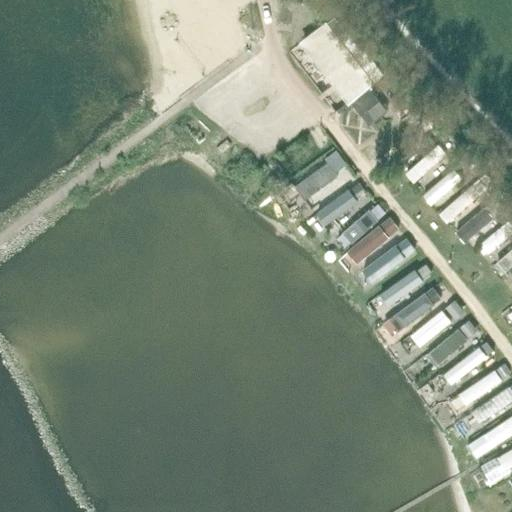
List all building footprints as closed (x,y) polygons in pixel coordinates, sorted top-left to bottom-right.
[(304,43),(301,46),(347,106),(351,102),(370,126),(388,113),(369,88),(384,77),(366,54),(364,56),(336,19),(327,27),(327,26),(323,29),(304,43)] [(397,93),(389,99),(398,111),(406,105),(397,93)] [(421,142),(427,149),(433,144),(427,137),(421,142)] [(462,147),(454,154),(462,163),(471,156),(462,147)] [(393,166),(400,177),(430,159),(424,148),(393,166)] [(336,150),(325,158),(335,172),(346,164),(336,150)] [(462,163),(461,165),(466,170),(476,161),(471,156),(462,163)] [(291,198),(327,172),(317,158),(281,184),(291,198)] [(425,203),(448,173),(437,165),(414,194),(425,203)] [(485,174),(479,180),(490,192),(496,186),(485,174)] [(456,182),(427,211),(437,221),(467,192),(456,182)] [(359,183),(350,190),(356,198),(365,192),(359,183)] [(490,192),(488,194),(494,200),(502,193),(496,186),(490,192)] [(470,200),(446,226),(456,236),(481,211),(470,200)] [(378,205),(370,211),(378,221),(386,213),(378,205)] [(390,218),(380,226),(389,238),(399,229),(390,218)] [(474,249),(504,229),(497,219),(467,238),(474,249)] [(406,238),(396,246),(406,257),(417,250),(406,238)] [(484,258),(493,268),(511,250),(511,242),(507,238),(484,258)] [(362,282),(395,254),(383,240),(350,268),(362,282)] [(426,263),(417,269),(424,278),(433,272),(426,263)] [(511,267),(499,280),(509,291),(511,288),(511,267)] [(368,290),(376,302),(405,282),(397,270),(368,290)] [(434,286),(426,292),(434,303),(442,298),(434,286)] [(505,323),(511,317),(511,297),(495,310),(505,323)] [(446,308),(455,319),(463,312),(454,301),(446,308)] [(430,305),(399,331),(409,344),(440,318),(430,305)] [(401,328),(393,316),(383,323),(391,335),(401,328)] [(452,319),(416,348),(428,362),(449,345),(446,342),(461,330),(452,319)] [(470,320),(461,327),(469,336),(478,330),(470,320)] [(397,332),(387,341),(399,355),(409,346),(397,332)] [(442,384),(477,352),(466,341),(431,372),(442,384)] [(488,341),(481,346),(488,355),(495,350),(488,341)] [(504,364),(496,370),(503,379),(511,373),(504,364)] [(453,432),(508,398),(499,383),(444,417),(453,432)] [(511,438),(469,463),(477,478),(511,458),(511,438)] [(510,491),(511,489),(511,467),(501,472),(510,491)]
